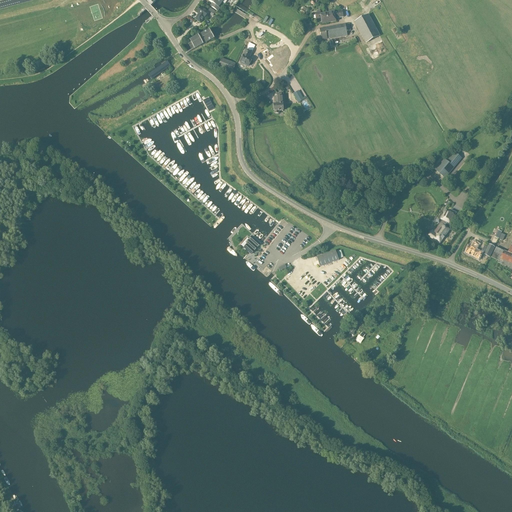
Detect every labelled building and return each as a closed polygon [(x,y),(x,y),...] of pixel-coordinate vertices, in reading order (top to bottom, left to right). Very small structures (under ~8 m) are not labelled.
[(222,2),(218,0),(208,0),(209,0),(213,4),(212,7),(218,11),(220,8),(218,7),(222,2)] [(201,7),(197,13),(199,14),(195,19),(200,23),(204,18),(208,12),(201,7)] [(326,13),(328,23),(336,22),(335,19),(343,17),(342,10),(334,12),(326,13)] [(322,24),(328,23),(326,13),(321,14),(320,11),(317,12),(317,14),(315,14),(316,20),(321,19),(322,24)] [(354,22),(366,43),(380,36),(368,14),(354,22)] [(345,24),(320,29),(322,40),(347,36),(347,32),(351,31),(349,24),(345,24)] [(209,29),(199,35),(204,44),(214,38),(209,29)] [(204,44),(199,35),(198,35),(190,40),(195,49),(204,44)] [(246,50),(241,60),(240,62),(249,66),(252,59),(249,58),(252,52),(246,50)] [(221,58),(220,63),(218,67),(233,72),(236,63),(221,58)] [(38,68),(39,68),(44,66),(46,65),(44,59),(36,63),(38,68)] [(167,61),(148,74),(152,79),(171,66),(167,61)] [(293,94),(297,101),(303,98),(302,95),(303,94),(301,90),(293,94)] [(276,96),(276,104),(274,104),(274,111),(274,114),(279,113),(279,111),(283,111),(283,104),(284,104),(283,96),(276,96)] [(206,100),(204,100),(210,111),(214,109),(208,98),(206,100)] [(435,169),(434,170),(445,179),(462,159),(455,153),(454,154),(453,154),(444,159),(443,159),(435,169)] [(432,230),(428,236),(438,243),(439,244),(449,231),(445,227),(447,223),(450,225),(455,216),(456,213),(451,210),(449,213),(445,211),(441,220),(443,221),(435,232),(432,230)] [(247,245),(244,248),(251,254),(260,244),(252,237),(252,236),(245,243),(247,245)] [(470,246),(466,252),(477,259),(481,253),(477,250),(479,247),(474,243),(472,247),(470,246)] [(489,245),(484,255),(489,257),(494,247),(489,245)] [(336,251),(317,258),(316,258),(317,260),(318,260),(320,267),(339,260),(336,251)] [(511,254),(504,251),(500,259),(511,264),(511,254)]
